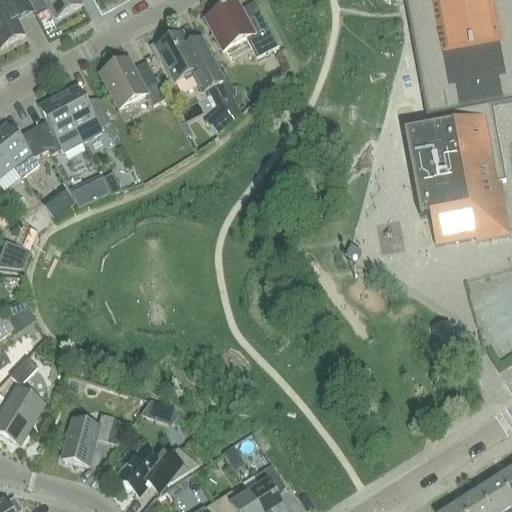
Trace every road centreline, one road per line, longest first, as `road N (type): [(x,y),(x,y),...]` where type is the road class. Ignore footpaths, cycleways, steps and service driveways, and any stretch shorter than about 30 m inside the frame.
road 1 (residential): [(0,98),(183,0)]
road 2 (residential): [(366,511),(511,421)]
